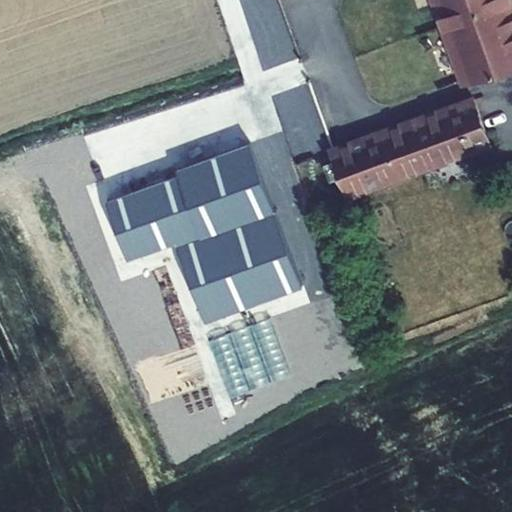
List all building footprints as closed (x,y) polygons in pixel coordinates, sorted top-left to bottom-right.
[(511,5),(510,0),(435,0),(466,82),(511,64),(511,5)] [(474,100),(333,152),(343,180),(348,194),(489,142),(474,100)] [(183,173),(203,229),(206,237),(277,212),(252,143),(181,168),(183,173)] [(57,220),(78,276),(115,263),(177,239),(203,229),(183,173),(57,220)] [(206,319),(303,284),(277,212),(206,237),(203,229),(177,239),(206,319)] [(78,276),(96,326),(133,312),(115,263),(78,276)]
